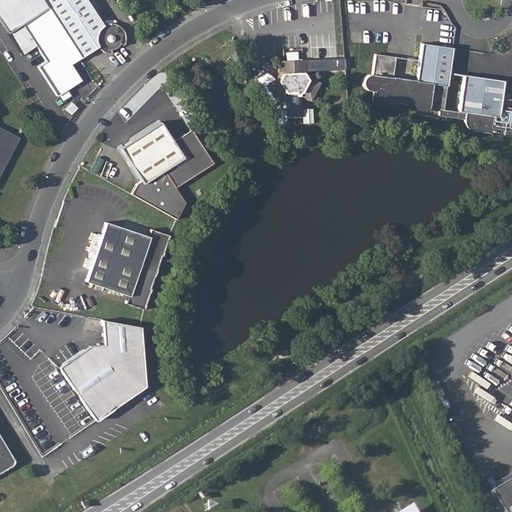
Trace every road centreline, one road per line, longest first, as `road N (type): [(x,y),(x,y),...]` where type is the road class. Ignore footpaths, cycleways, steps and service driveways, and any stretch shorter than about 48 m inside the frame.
road 1 (residential): [(2,301),(21,274),(58,172),(99,108),(158,51),(256,0)]
road 2 (primary): [(200,450),(511,249)]
road 3 (primary): [(200,450),(93,511)]
